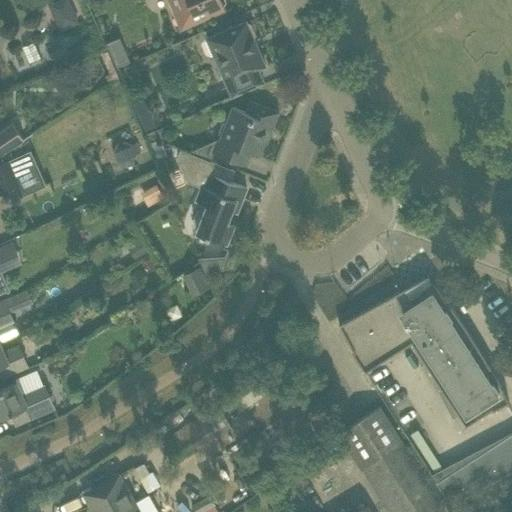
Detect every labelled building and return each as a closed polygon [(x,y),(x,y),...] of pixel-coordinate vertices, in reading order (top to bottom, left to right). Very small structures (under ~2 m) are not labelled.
[(80,22),(75,10),(69,0),(58,0),(48,5),(60,31),(80,22)] [(168,0),(181,29),(207,18),(225,10),(223,4),(225,1),(224,0),(168,0)] [(232,97),(246,91),(264,83),(258,69),(266,66),(253,38),(255,34),(251,24),(247,23),(246,21),(207,38),(232,97)] [(117,66),(132,59),(127,48),(120,51),(116,44),(109,48),(117,66)] [(190,152),(192,153),(205,158),(210,160),(211,160),(214,153),(228,158),(247,165),(251,153),(259,156),(264,143),(266,144),(268,138),(266,137),(269,129),(272,129),(279,111),(250,100),(246,111),(233,106),(227,121),(222,123),(219,132),(221,137),(220,139),(218,139),(190,151),(190,152)] [(0,155),(24,140),(12,123),(0,131),(0,155)] [(123,168),(145,159),(138,141),(116,150),(123,168)] [(180,149),(177,158),(187,181),(201,187),(196,200),(207,204),(197,231),(202,233),(202,237),(210,240),(214,238),(226,242),(227,243),(234,225),(227,222),(232,209),(237,211),(241,201),(247,187),(230,181),(206,171),(210,160),(205,158),(192,153),(190,152),(180,149)] [(0,193),(16,187),(20,196),(46,185),(31,150),(0,164),(0,193)] [(184,274),(193,294),(209,287),(200,267),(184,274)] [(428,274),(339,323),(354,351),(353,352),(365,371),(411,341),(464,424),(509,402),(502,388),(495,374),(487,361),(479,348),(474,340),(466,327),(457,314),(445,296),(432,279),(428,274)] [(0,326),(13,321),(4,300),(0,301),(0,326)] [(3,352),(0,343),(0,378),(0,379),(28,367),(19,346),(3,352)] [(55,408),(45,385),(22,394),(17,382),(0,389),(0,417),(16,411),(21,422),(55,408)] [(283,390),(276,394),(280,401),(287,397),(283,390)] [(175,464),(216,438),(233,428),(220,407),(162,442),(175,464)] [(446,511),(378,407),(350,425),(338,433),(361,468),(389,511),(446,511)] [(451,504),(511,470),(511,432),(436,481),(451,504)] [(158,511),(149,494),(135,501),(119,473),(83,493),(93,511),(158,511)] [(195,511),(202,511),(227,499),(224,495),(240,487),(235,478),(218,487),(219,489),(192,504),(195,511)] [(312,511),(306,501),(294,508),(295,511),(312,511)]
